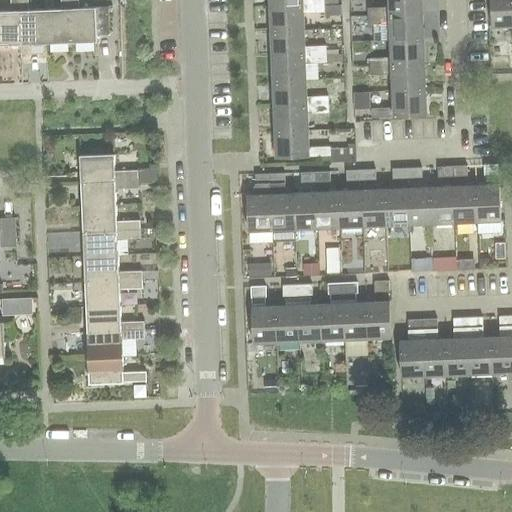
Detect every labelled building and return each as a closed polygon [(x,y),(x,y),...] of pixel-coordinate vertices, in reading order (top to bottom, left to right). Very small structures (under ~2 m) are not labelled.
[(0,11),(0,45),(20,45),(18,0),(9,0),(10,11),(0,11)] [(18,0),(20,45),(45,44),(44,10),(28,10),(27,0),(18,0)] [(44,10),(45,44),(70,43),(68,0),(60,0),(61,9),(44,10)] [(68,0),(70,43),(98,42),(97,35),(110,35),(109,7),(77,8),(77,0),(68,0)] [(422,0),(389,0),(390,7),(367,8),(368,16),(423,14),(422,0)] [(511,26),(511,0),(490,0),(492,27),(511,26)] [(324,4),(270,6),(271,31),(304,30),(303,14),(325,13),(324,4)] [(326,15),(341,15),(341,5),(325,6),(326,15)] [(423,14),(368,16),(368,25),(391,24),(392,42),(424,40),(423,14)] [(304,30),(271,31),(272,56),(326,54),(326,46),(304,47),(304,30)] [(424,40),(392,42),(392,58),(370,59),(370,66),(425,64),(424,40)] [(326,54),(272,56),(273,82),(306,80),(305,64),(327,63),(327,62),(326,54)] [(343,54),(326,54),(327,62),(343,61),(343,54)] [(425,64),(370,66),(370,74),(393,73),(393,92),(426,91),(425,64)] [(306,80),(273,82),(274,108),(329,105),(329,96),(306,97),(306,80)] [(426,91),(393,92),(394,108),(372,109),(372,118),(427,116),(426,91)] [(371,109),(370,92),(354,93),(355,110),(371,109)] [(329,105),(274,108),(275,132),(308,130),(308,114),(329,113),(329,105)] [(308,130),(275,132),(276,158),(330,156),(330,147),(309,148),(308,130)] [(80,181),(137,179),(137,170),(114,170),(113,154),(79,155),(80,181)] [(484,165),(484,166),(484,175),(499,175),(499,164),(484,165)] [(453,177),(452,166),(438,167),(438,177),(453,177)] [(467,166),(452,166),(453,177),(468,176),(467,166)] [(422,167),(406,168),(407,179),(423,178),(422,167)] [(154,168),(137,168),(137,170),(137,179),(154,178),(158,178),(158,169),(158,168),(154,168)] [(407,179),(406,168),(392,169),(393,179),(407,179)] [(376,169),(360,170),(360,180),(376,180),(376,169)] [(360,180),(360,170),(346,170),(346,181),(360,180)] [(330,171),(315,172),(315,182),(331,182),(330,171)] [(315,182),(315,172),(301,172),(301,183),(315,182)] [(271,174),(273,230),(274,242),(295,241),(295,229),(293,193),(286,193),(285,173),(271,174)] [(271,174),(255,174),(256,185),(257,185),(257,194),(248,194),(249,231),(250,231),(251,243),(274,242),(273,230),(271,174)] [(137,179),(80,181),(81,206),(116,205),(115,189),(138,188),(137,179)] [(476,186),(477,222),(500,221),(499,185),(476,186)] [(431,224),(454,223),(453,186),(430,187),(431,224)] [(476,186),(453,186),(454,223),(477,222),(476,186)] [(430,187),(407,188),(409,225),(431,224),(430,187)] [(386,226),(409,225),(407,188),(384,189),(386,226)] [(384,189),(361,190),(362,226),(386,226),(384,189)] [(340,227),(362,226),(361,190),(338,191),(340,227)] [(338,191),(316,192),(317,228),(340,227),(338,191)] [(295,229),(317,228),(316,192),(293,193),(295,229)] [(116,205),(81,206),(82,231),(140,229),(139,220),(116,221),(116,205)] [(0,246),(16,246),(15,222),(0,222),(0,246)] [(140,229),(82,231),(84,257),(118,255),(117,239),(140,238),(140,229)] [(118,255),(84,257),(85,282),(141,279),(141,271),(118,272),(118,255)] [(479,259),(480,269),(490,269),(490,258),(479,259)] [(340,273),(340,260),(327,261),(327,273),(340,273)] [(250,277),(272,276),(271,263),(249,264),(250,277)] [(303,264),(304,275),(320,275),(319,263),(303,264)] [(297,277),(296,268),(286,268),(286,277),(286,278),(297,277)] [(141,279),(85,282),(86,307),(120,306),(119,290),(142,289),(141,279)] [(374,281),(374,282),(375,292),(390,291),(389,281),(374,281)] [(358,282),(342,283),(343,293),(358,293),(358,282)] [(343,293),(342,283),(328,284),(328,294),(343,293)] [(312,284),(296,285),(297,295),(313,294),(312,284)] [(297,295),(296,285),(283,285),(283,296),(297,295)] [(274,304),(265,305),(265,286),(251,287),(251,297),(252,297),(252,305),(251,305),(252,342),(275,341),(274,304)] [(16,315),(15,298),(2,299),(3,316),(16,315)] [(366,301),(367,338),(390,337),(389,300),(366,301)] [(367,338),(366,301),(343,302),(344,339),(367,338)] [(320,303),(321,340),(344,339),(343,302),(320,303)] [(297,304),(298,340),(321,340),(320,303),(297,304)] [(298,340),(297,304),(274,304),(275,341),(298,340)] [(120,306),(86,307),(87,332),(144,330),(143,321),(121,321),(120,306)] [(511,316),(499,316),(500,327),(501,327),(501,335),(492,335),(493,371),(511,370),(511,316)] [(483,317),(468,318),(470,372),(493,371),(492,335),(482,336),(482,328),(483,327),(483,317)] [(453,318),(453,319),(454,329),(455,329),(456,337),(445,337),(447,373),(470,372),(468,318),(453,318)] [(408,320),(408,321),(408,330),(410,330),(410,338),(399,339),(401,375),(424,374),(422,319),(408,320)] [(438,319),(422,319),(424,374),(447,373),(445,337),(437,337),(436,329),(438,329),(438,319)] [(144,330),(87,332),(88,357),(122,356),(121,340),(144,339),(144,330)] [(122,356),(88,357),(89,383),(146,381),(146,371),(123,372),(122,356)] [(265,380),(265,392),(277,392),(276,380),(265,380)] [(439,403),(435,404),(427,404),(427,419),(439,419),(439,403)]
